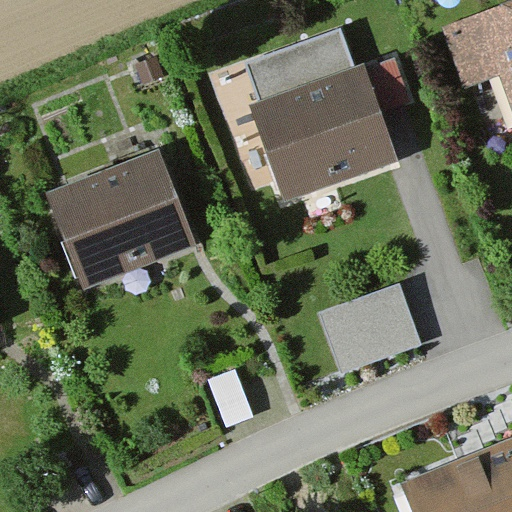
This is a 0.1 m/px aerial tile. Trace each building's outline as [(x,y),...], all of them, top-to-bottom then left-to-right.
[(511,13),(439,40),(459,94),(495,81),(511,126),(511,13)] [(358,72),(243,114),(278,209),(389,168),(370,119),(399,108),(385,71),(361,80),(358,72)] [(151,163),(45,205),(78,290),(184,248),(151,163)] [(322,304),(342,367),(424,340),(404,278),(322,304)] [(511,511),(511,439),(399,483),(410,511),(511,511)]
